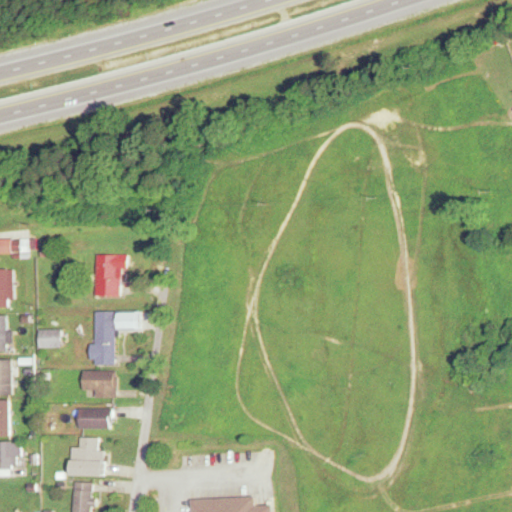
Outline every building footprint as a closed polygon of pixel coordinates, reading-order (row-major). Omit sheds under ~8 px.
[(0,252),(29,253),(29,239),(0,239),(0,252)] [(123,295),(123,269),(128,269),(128,254),(97,254),(97,295),(123,295)] [(15,269),(0,268),(0,307),(15,307),(15,269)] [(95,311),(96,365),(119,364),(118,329),(142,329),(142,311),(95,311)] [(10,315),(0,315),(0,351),(10,351),(10,315)] [(42,329),(42,347),(65,347),(65,329),(42,329)] [(0,359),(0,395),(15,395),(15,360),(0,359)] [(98,398),(119,398),(119,371),(86,371),(86,390),(98,390),(98,398)] [(12,400),(0,400),(0,436),(12,436),(12,400)] [(82,429),(114,429),(114,408),(82,408),(82,429)] [(101,437),(83,437),(83,448),(75,448),(75,475),(109,476),(109,451),(101,451),(101,437)] [(24,442),(0,441),(0,467),(24,468),(24,442)] [(77,482),(77,511),(96,511),(96,482),(77,482)] [(196,511),(276,511),(276,504),(260,505),(259,496),(196,498),(196,511)]
